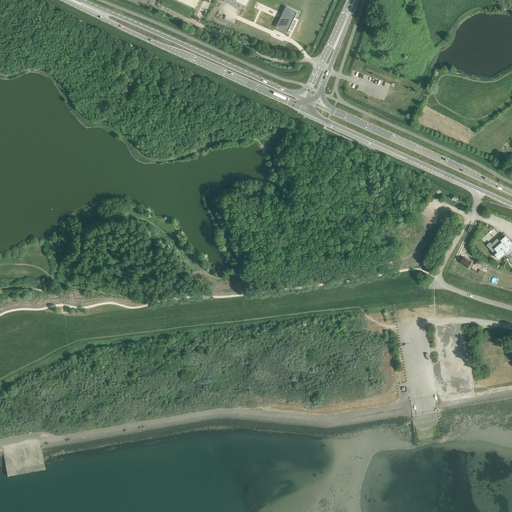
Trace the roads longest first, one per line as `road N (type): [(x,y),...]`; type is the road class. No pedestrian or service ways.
road 1 (primary): [(63,0),(304,110)]
road 2 (primary): [(303,99),(80,0)]
road 3 (primary): [(511,193),(313,103)]
road 4 (unclassified): [(467,184),(477,201),(436,277),(511,308)]
road 5 (primary): [(304,110),(467,184)]
